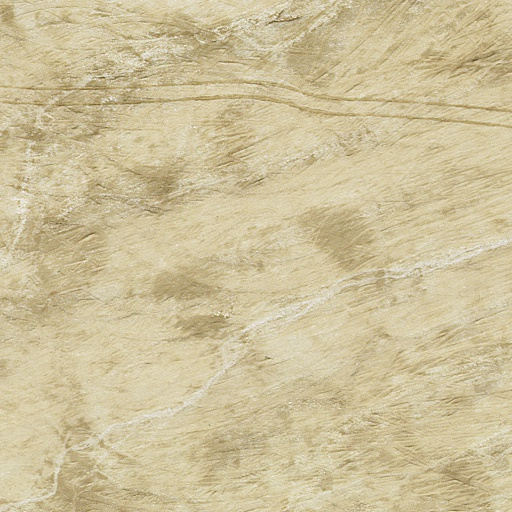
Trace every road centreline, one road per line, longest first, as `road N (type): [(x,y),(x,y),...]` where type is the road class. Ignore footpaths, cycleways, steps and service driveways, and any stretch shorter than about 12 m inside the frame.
road 1 (track): [(511,174),(0,292)]
road 2 (track): [(511,347),(0,465)]
road 3 (track): [(511,364),(212,511)]
